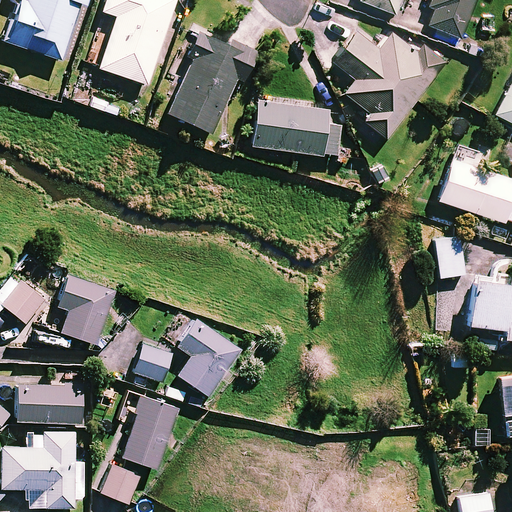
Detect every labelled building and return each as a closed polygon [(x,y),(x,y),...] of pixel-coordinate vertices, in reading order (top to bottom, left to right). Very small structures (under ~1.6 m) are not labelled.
[(87,0),(26,0),(25,5),(21,3),(6,47),(59,65),(78,8),(84,10),(87,0)] [(174,2),(167,0),(106,0),(102,16),(116,21),(98,73),(145,89),(174,2)] [(401,0),(362,0),(361,3),(395,16),(401,0)] [(476,0),(430,0),(428,6),(436,9),(429,28),(461,40),(476,0)] [(379,51),(356,34),(333,64),(356,82),(343,98),(368,118),(362,126),(384,143),(445,65),(422,47),(416,54),(391,35),(379,51)] [(225,50),(197,38),(187,59),(192,61),(165,119),(209,139),(235,83),(241,86),(255,56),(228,44),(225,50)] [(511,85),(496,116),(511,124),(511,85)] [(106,102),(90,97),(87,106),(114,115),(116,108),(105,105),(106,102)] [(250,151),(343,163),(345,150),(336,149),(338,130),(325,128),(327,115),(256,106),(250,151)] [(482,156),(454,146),(437,194),(511,220),(511,185),(476,173),(482,156)] [(463,271),(459,234),(434,237),(439,275),(463,271)] [(114,287),(67,270),(56,301),(68,305),(60,329),(95,341),(114,287)] [(511,285),(511,278),(477,273),(470,319),(507,325),(506,334),(511,335),(511,289),(511,290),(511,285)] [(43,296),(20,278),(1,301),(25,319),(43,296)] [(239,345),(195,315),(191,320),(180,312),(171,325),(182,332),(176,342),(190,352),(177,371),(207,392),(239,345)] [(171,351),(143,340),(133,369),(161,379),(171,351)] [(82,370),(57,369),(57,380),(18,378),(16,416),(79,419),(82,370)] [(511,369),(498,371),(503,429),(511,428),(511,369)] [(177,403),(141,391),(120,452),(157,464),(177,403)] [(0,420),(9,410),(0,402),(0,420)] [(72,502),(73,426),(31,426),(31,442),(1,441),(0,483),(45,483),(45,502),(72,502)] [(237,442),(207,436),(199,478),(274,492),(281,454),(236,446),(237,442)] [(412,511),(418,462),(391,458),(390,471),(379,470),(373,511),(412,511)] [(139,471),(108,459),(98,488),(128,500),(139,471)] [(309,463),(292,459),(286,487),(303,490),(309,463)] [(342,472),(326,470),(323,485),(340,488),(342,472)] [(483,476),(463,479),(465,491),(485,488),(483,476)] [(490,511),(488,490),(458,494),(460,511),(490,511)]
